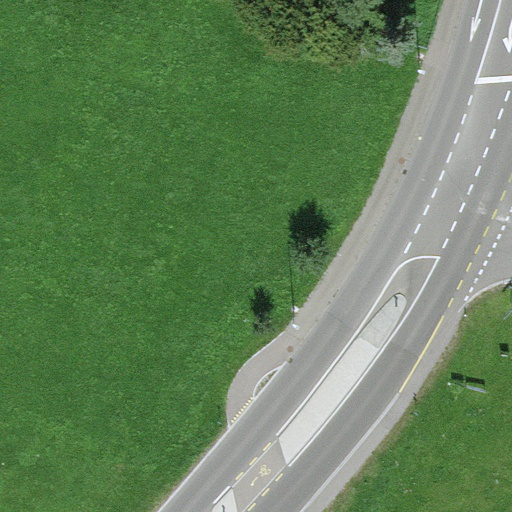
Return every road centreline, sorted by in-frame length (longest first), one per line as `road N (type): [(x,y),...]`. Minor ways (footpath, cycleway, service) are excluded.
road 1 (secondary): [(474,159),(395,308),(321,410),(229,511)]
road 2 (secondary): [(511,45),(474,159)]
